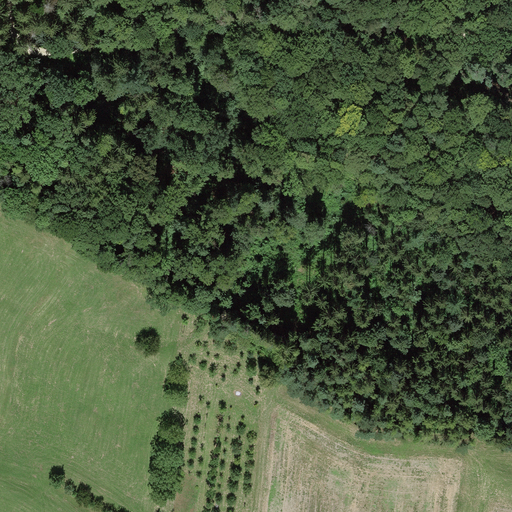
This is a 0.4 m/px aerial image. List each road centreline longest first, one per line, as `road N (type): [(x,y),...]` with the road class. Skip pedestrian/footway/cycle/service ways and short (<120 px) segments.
road 1 (track): [(9,0),(4,23),(14,41),(53,51),(195,20),(281,12),(511,34)]
road 2 (track): [(272,377),(256,511)]
